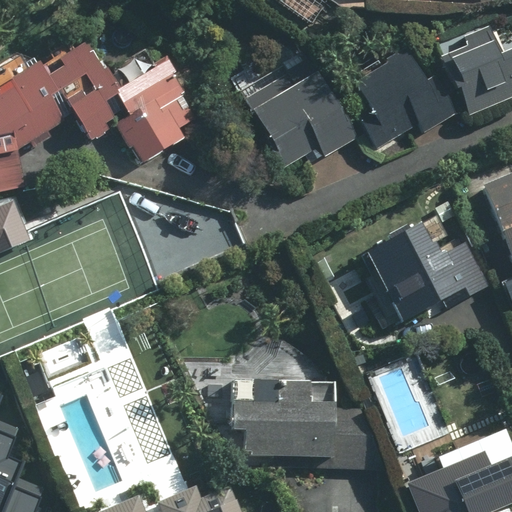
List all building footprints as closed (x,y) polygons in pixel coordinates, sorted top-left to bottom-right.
[(461,39),(465,48),(434,61),(448,93),(453,91),(464,117),(511,96),(511,50),(500,56),(487,27),(461,39)] [(0,189),(21,185),(14,152),(70,119),(83,140),(108,125),(97,105),(110,98),(80,48),(54,64),(57,70),(43,80),(33,66),(5,83),(10,91),(0,96),(0,189)] [(347,85),(362,111),(354,117),(372,147),(414,122),(421,134),(452,116),(430,80),(420,86),(400,53),(347,85)] [(177,141),(172,131),(195,118),(162,62),(112,91),(129,120),(115,129),(136,165),(177,141)] [(351,141),(305,63),(240,102),(280,171),(316,149),(322,159),(351,141)] [(511,173),(475,189),(511,278),(511,173)] [(44,209),(8,223),(23,263),(0,272),(0,343),(116,297),(80,206),(48,218),(44,209)] [(484,289),(459,243),(430,260),(413,229),(375,250),(384,267),(373,273),(401,324),(448,298),(452,306),(484,289)] [(371,413),(328,412),(329,407),(227,404),(226,431),(240,431),(239,458),(322,461),(322,470),(370,471),(371,413)] [(16,429),(0,422),(0,503),(17,462),(5,457),(16,429)] [(511,511),(511,459),(448,485),(441,468),(398,486),(408,511),(511,511)] [(35,511),(42,497),(15,485),(3,511),(35,511)] [(155,511),(140,511),(135,501),(109,511),(231,511),(229,506),(214,511),(207,511),(202,501),(198,502),(192,488),(153,505),(155,511)]
